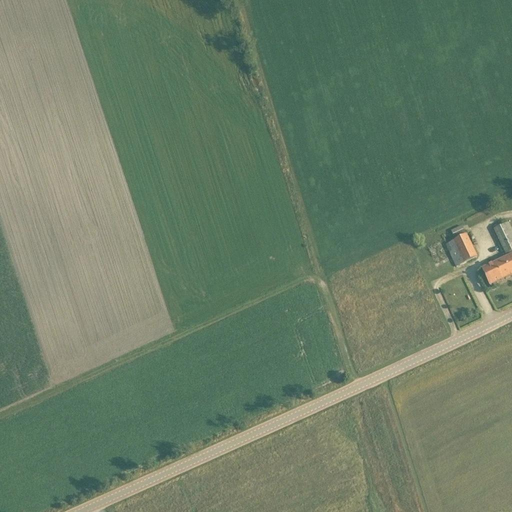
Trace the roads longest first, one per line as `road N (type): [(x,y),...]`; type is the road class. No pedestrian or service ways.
road 1 (tertiary): [(81,511),(511,315)]
road 2 (track): [(354,389),(394,511)]
